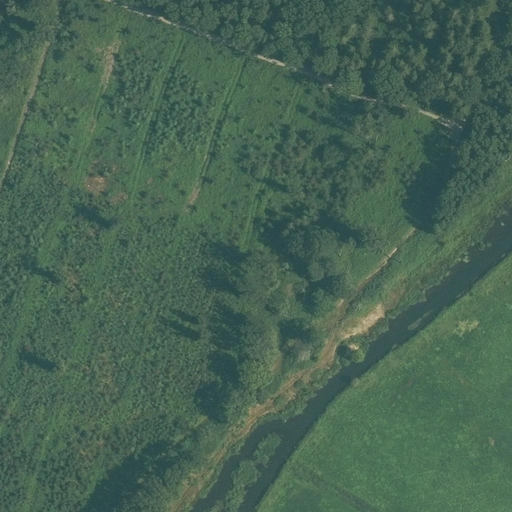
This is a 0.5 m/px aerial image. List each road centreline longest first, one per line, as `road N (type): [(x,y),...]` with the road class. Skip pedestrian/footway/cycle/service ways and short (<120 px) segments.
road 1 (track): [(459,129),(442,185),(401,246),(254,385),(179,442),(117,511)]
road 2 (track): [(505,0),(459,129)]
